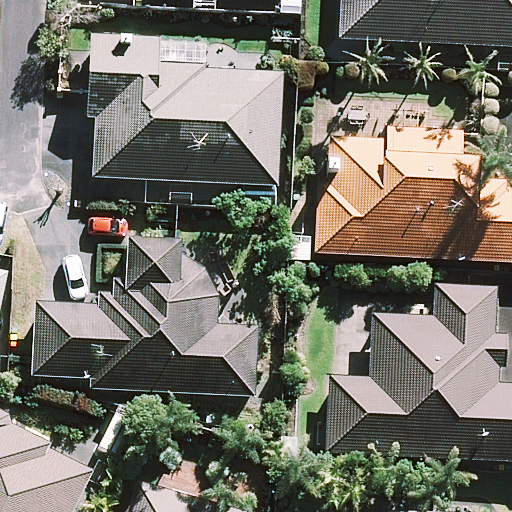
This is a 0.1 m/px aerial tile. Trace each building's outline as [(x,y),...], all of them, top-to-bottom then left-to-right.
[(511,0),(340,0),(338,43),(511,50),(511,0)] [(91,181),(278,190),(283,78),(204,74),(204,68),(157,66),(158,42),(89,38),(85,121),(94,122),(91,181)] [(317,183),(313,257),(511,266),(511,191),(504,191),(505,183),(477,182),(478,161),(460,160),(461,137),(461,134),(385,130),(384,143),(327,140),(325,183),(317,183)] [(219,249),(126,245),(125,288),(94,287),(93,308),(35,306),(32,379),(92,381),(92,393),(247,400),(250,328),(215,327),(219,249)] [(326,378),(323,457),(511,465),(511,386),(497,386),(498,370),(503,371),(505,339),(493,338),(495,290),(466,288),(433,287),(431,319),(371,316),(368,380),(326,378)] [(0,511),(73,511),(93,473),(46,450),(49,445),(10,426),(7,418),(0,414),(0,511)] [(232,511),(135,485),(127,511),(232,511)]
